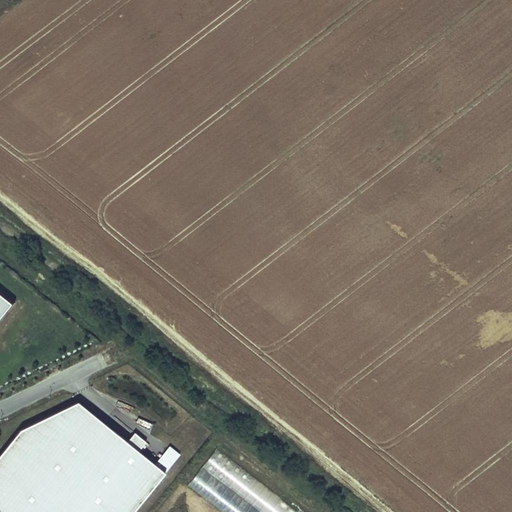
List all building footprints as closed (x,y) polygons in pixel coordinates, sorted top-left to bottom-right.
[(0,322),(13,306),(0,296),(0,322)] [(132,511),(177,457),(167,449),(153,467),(136,453),(125,445),(73,402),(19,433),(0,455),(0,511),(132,511)] [(143,444),(132,435),(125,445),(136,453),(143,444)] [(302,511),(218,446),(202,466),(261,511),(302,511)] [(260,511),(202,467),(187,486),(219,511),(260,511)]
